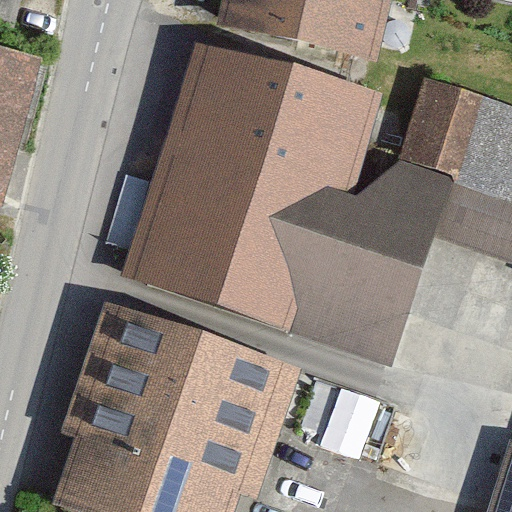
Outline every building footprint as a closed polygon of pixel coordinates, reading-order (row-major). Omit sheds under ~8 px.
[(0,0),(0,8),(16,13),(18,0),(0,0)] [(233,0),(226,41),(388,71),(401,0),(233,0)] [(126,281),(287,334),(402,371),(448,233),(371,208),(403,112),(203,47),(126,281)] [(0,212),(10,215),(48,72),(0,59),(0,212)] [(511,110),(430,84),(402,171),(511,205),(511,110)] [(78,446),(56,511),(57,511),(243,511),(246,504),(268,511),(314,372),(111,306),(66,442),(78,446)] [(511,511),(511,441),(510,441),(488,511),(511,511)]
